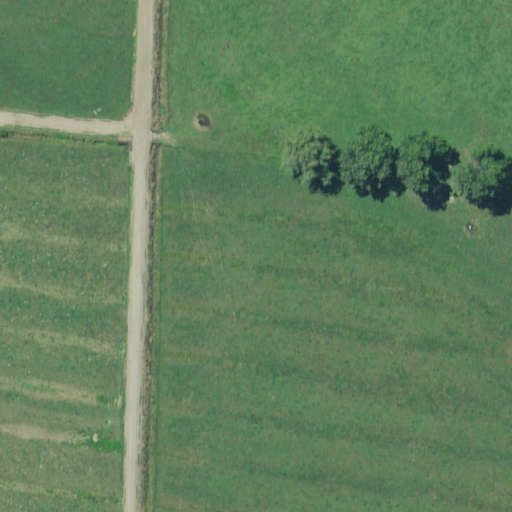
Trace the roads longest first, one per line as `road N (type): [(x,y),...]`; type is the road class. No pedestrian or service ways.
road 1 (track): [(0,120),(134,134),(128,511)]
road 2 (track): [(134,134),(138,0)]
